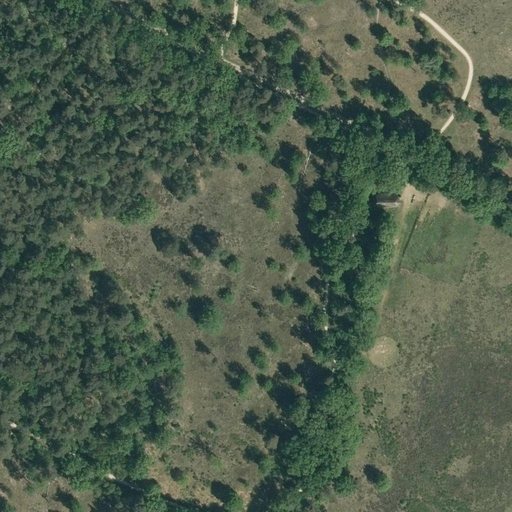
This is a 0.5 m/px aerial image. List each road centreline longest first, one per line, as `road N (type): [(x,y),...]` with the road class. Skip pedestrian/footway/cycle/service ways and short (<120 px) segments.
road 1 (track): [(511,203),(106,4)]
road 2 (unknown): [(0,122),(100,21),(106,4)]
road 3 (unknown): [(370,135),(388,88),(381,0)]
